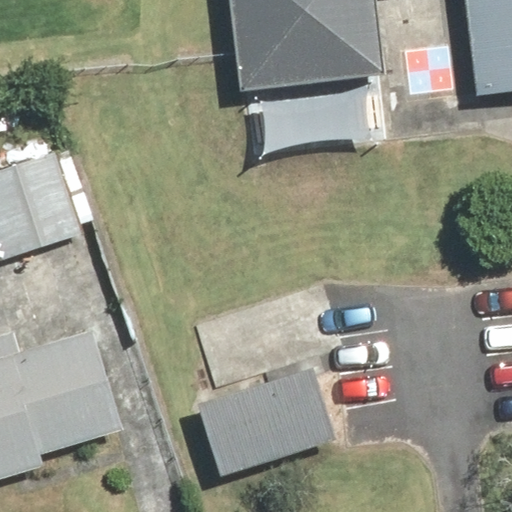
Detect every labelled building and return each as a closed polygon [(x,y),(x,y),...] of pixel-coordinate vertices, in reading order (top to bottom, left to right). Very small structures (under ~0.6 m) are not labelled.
[(376,0),(214,0),(226,107),(386,89),(376,0)] [(511,0),(441,0),(453,101),(511,94),(511,0)] [(62,149),(0,170),(0,235),(10,263),(92,235),(62,149)] [(0,487),(56,472),(52,456),(136,433),(107,330),(32,351),(27,333),(0,339),(0,487)] [(345,443),(324,369),(206,403),(227,477),(345,443)]
